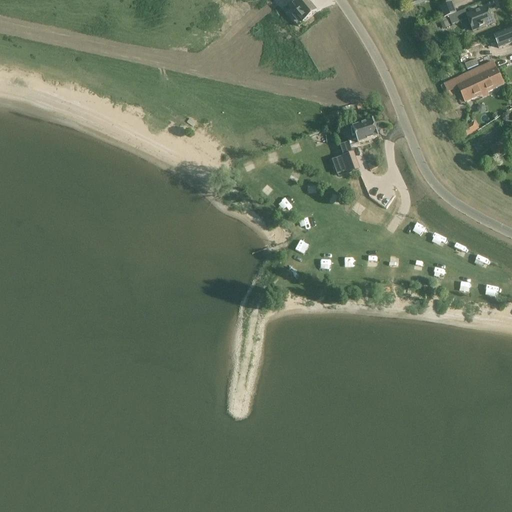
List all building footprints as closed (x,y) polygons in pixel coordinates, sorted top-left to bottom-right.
[(317,12),(306,0),(295,0),(284,9),(299,27),(317,12)] [(438,7),(443,18),(456,13),(452,2),(438,7)] [(390,6),(395,19),(401,17),(396,4),(390,6)] [(457,14),(456,13),(443,18),(443,19),(448,17),(452,26),(468,20),(473,31),(493,23),(487,8),(468,16),(465,11),(457,14)] [(511,29),(494,37),(499,49),(511,43),(511,29)] [(493,63),(445,86),(448,93),(459,88),(465,102),(503,85),(493,63)] [(351,147),(378,137),(373,122),(345,132),(349,143),(351,147)] [(460,131),(465,138),(473,133),(469,125),(460,131)] [(312,137),(314,145),(323,143),(321,135),(312,137)] [(509,153),(500,141),(490,148),(498,160),(509,153)] [(359,170),(351,147),(349,143),(340,147),(344,157),(333,161),(338,175),(346,172),(347,174),(359,170)] [(292,170),(288,180),(298,184),(302,175),(292,170)] [(260,191),(267,198),(274,191),(267,184),(260,191)] [(333,193),(330,202),(337,204),(340,195),(333,193)] [(287,199),(278,203),(281,212),(290,208),(287,199)] [(302,239),(298,248),(306,252),(310,243),(302,239)] [(320,258),(320,268),(330,268),(330,259),(320,258)] [(511,281),(511,279),(511,270),(505,268),(502,278),(511,281)] [(456,277),(455,283),(467,285),(468,279),(456,277)]
